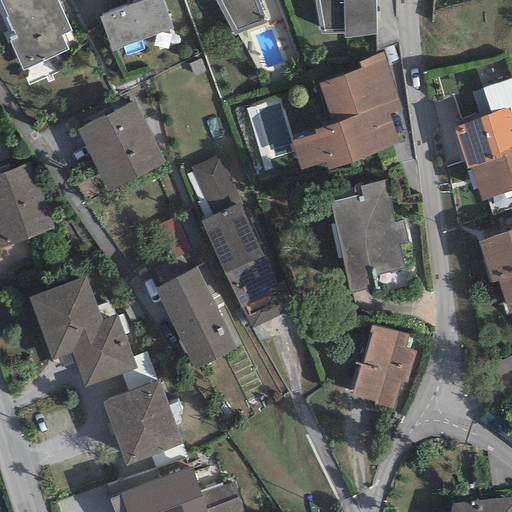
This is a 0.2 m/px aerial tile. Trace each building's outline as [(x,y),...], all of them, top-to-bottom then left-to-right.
[(57,0),(0,0),(0,1),(17,38),(9,42),(22,70),(67,50),(61,35),(71,31),(57,0)] [(162,0),(144,0),(99,17),(112,52),(173,29),(162,0)] [(257,0),(215,0),(234,35),(265,23),(257,0)] [(376,35),(375,0),(314,0),(320,34),(344,34),(344,39),(376,35)] [(328,170),(399,143),(389,115),(402,110),(383,52),(358,62),(361,69),(318,83),(331,125),(314,130),(316,135),(292,141),(300,171),(325,163),(328,170)] [(511,78),(472,92),(480,117),(509,107),(511,113),(511,112),(511,78)] [(134,102),(76,130),(106,191),(164,163),(134,102)] [(500,152),(511,148),(511,116),(511,113),(509,107),(480,117),(452,127),(467,171),(470,170),(502,158),(500,152)] [(511,148),(500,152),(502,158),(470,170),(480,202),(487,199),(492,216),(511,209),(511,148)] [(219,155),(190,168),(212,215),(238,204),(239,206),(242,204),(219,155)] [(0,248),(54,228),(29,163),(10,171),(7,164),(0,166),(0,248)] [(407,243),(403,220),(394,223),(386,180),(360,187),(361,195),(329,203),(350,294),(377,287),(374,276),(404,268),(399,244),(407,243)] [(251,329),(285,313),(274,291),(278,289),(239,206),(238,204),(212,215),(200,221),(240,306),(251,329)] [(176,217),(154,227),(169,260),(191,250),(176,217)] [(511,230),(478,243),(492,282),(497,281),(509,313),(511,311),(511,230)] [(195,369),(236,348),(195,267),(154,288),(195,369)] [(85,277),(28,298),(51,361),(71,354),(84,389),(122,375),(137,369),(133,357),(117,315),(101,320),(85,277)] [(407,335),(371,325),(369,332),(371,333),(352,397),(374,402),(374,405),(393,410),(400,381),(407,383),(416,351),(404,348),(407,335)] [(146,352),(133,357),(137,369),(122,375),(128,391),(157,380),(146,352)] [(511,370),(511,355),(492,366),(498,377),(511,370)] [(159,382),(102,402),(125,465),(150,456),(181,445),(159,382)] [(186,457),(181,445),(150,456),(155,469),(186,457)] [(191,467),(118,493),(119,496),(124,511),(243,511),(232,482),(200,494),(191,467)] [(124,511),(119,496),(110,499),(114,511),(124,511)] [(511,511),(511,497),(451,504),(449,511),(511,511)]
